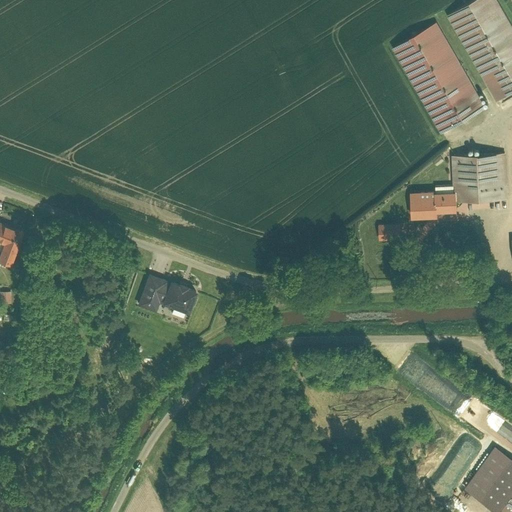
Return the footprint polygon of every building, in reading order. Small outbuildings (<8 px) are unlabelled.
[(473,0),(449,14),(501,102),(511,95),(511,21),(499,0),(473,0)] [(393,48),(443,135),(489,109),(438,22),(393,48)] [(452,151),(454,187),(464,187),(464,198),(511,196),(509,149),(452,151)] [(408,189),(409,221),(447,220),(446,210),(464,210),(464,198),(464,187),(454,187),(408,189)] [(397,221),(381,222),(382,238),(397,238),(397,221)] [(25,232),(0,222),(0,251),(3,253),(0,259),(13,265),(25,232)] [(198,288),(151,271),(140,303),(158,310),(162,300),(190,310),(198,288)] [(0,300),(9,301),(9,289),(0,288),(0,300)] [(511,511),(511,456),(497,445),(467,485),(502,511),(511,511)]
